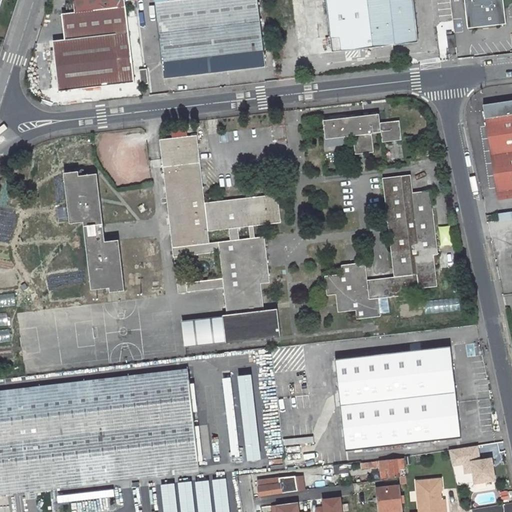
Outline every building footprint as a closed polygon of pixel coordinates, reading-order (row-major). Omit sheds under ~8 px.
[(54,41),(60,92),(134,83),(125,0),(74,0),(76,13),(63,14),(66,40),(54,41)] [(265,67),(257,0),(167,0),(168,1),(156,3),(165,79),(265,67)] [(412,0),(325,0),(333,52),(418,41),(412,0)] [(465,0),(468,27),(507,22),(504,0),(465,0)] [(443,28),(437,29),(441,59),(447,58),(443,28)] [(511,189),(511,100),(482,105),(494,192),(511,189)] [(378,115),(322,121),(324,140),(349,138),(351,157),(373,154),(370,136),(380,135),(381,143),(400,141),(398,121),(379,123),(378,115)] [(196,136),(158,141),(172,258),(174,257),(178,293),(186,293),(186,291),(222,287),(225,314),(221,315),(225,344),(280,338),(277,308),(263,310),(260,284),(268,283),(262,237),(254,238),(252,226),(279,223),(276,195),(203,203),(196,136)] [(77,171),(63,173),(69,224),(83,222),(92,290),(110,288),(110,293),(125,291),(119,240),(105,242),(96,174),(78,176),(77,171)] [(411,193),(408,176),(381,180),(392,278),(369,280),(367,263),(340,266),(341,274),(324,277),(326,296),(334,295),(337,313),(355,311),(356,320),(380,317),(378,299),(418,295),(418,290),(436,288),(432,255),(436,255),(429,191),(411,193)] [(511,218),(511,210),(511,209),(495,212),(496,221),(511,218)] [(336,359),(346,451),(460,438),(450,346),(336,359)] [(190,369),(0,392),(0,404),(191,380),(190,369)] [(236,378),(224,379),(231,456),(248,454),(249,462),(263,461),(255,375),(236,377),(236,378)] [(0,485),(200,461),(199,452),(209,451),(207,435),(200,435),(200,429),(196,430),(191,380),(0,404),(0,485)] [(489,436),(475,438),(476,445),(477,445),(490,443),(489,436)] [(476,445),(448,450),(452,465),(463,463),(471,462),(473,471),(474,483),(494,480),(491,459),(479,461),(477,445),(476,445)] [(388,459),(389,464),(389,470),(381,470),(382,479),(400,476),(400,469),(405,468),(405,458),(388,459)] [(200,461),(0,485),(0,497),(201,472),(200,461)] [(471,462),(463,463),(465,473),(473,471),(471,462)] [(258,481),(260,496),(298,491),(297,484),(281,487),(280,477),(258,481)] [(445,511),(441,511),(440,489),(441,489),(441,479),(416,481),(418,511),(445,511)] [(378,505),(379,511),(386,511),(401,510),(399,487),(376,489),(377,497),(373,497),(374,506),(378,505)] [(223,504),(221,489),(210,490),(211,505),(223,504)] [(501,490),(501,500),(510,500),(511,491),(501,490)] [(321,511),(343,511),(341,498),(320,501),(321,511)] [(116,506),(117,511),(129,511),(136,511),(134,503),(116,506)]
